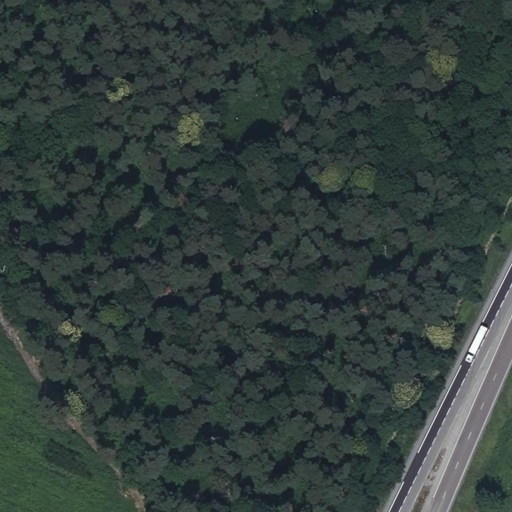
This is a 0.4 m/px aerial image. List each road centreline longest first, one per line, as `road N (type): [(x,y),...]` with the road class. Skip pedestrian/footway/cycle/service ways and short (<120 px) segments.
road 1 (track): [(354,511),(511,196)]
road 2 (trunk): [(511,304),(450,436)]
